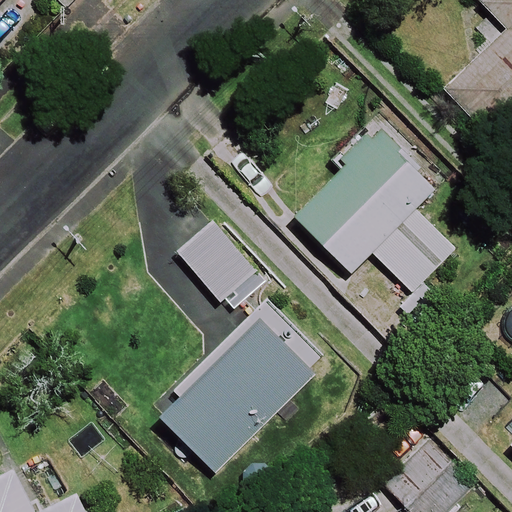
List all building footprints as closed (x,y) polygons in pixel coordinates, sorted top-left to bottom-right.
[(511,133),(511,0),(483,0),(480,3),(508,32),(445,91),(499,147),(511,133)] [(438,184),(375,128),(294,220),(353,272),(369,253),(415,294),(455,248),(414,212),(438,184)] [(254,272),(213,224),(163,266),(205,314),(254,272)] [(331,330),(302,354),(342,401),(370,377),(331,330)] [(160,400),(195,443),(240,497),(341,413),(296,359),(262,387),(225,343),(200,364),(197,360),(184,370),(189,376),(160,400)] [(178,437),(136,388),(111,410),(153,458),(178,437)] [(447,511),(473,490),(433,443),(386,484),(411,511),(447,511)] [(43,511),(34,511),(14,471),(0,477),(0,511),(84,511),(77,496),(43,511)]
